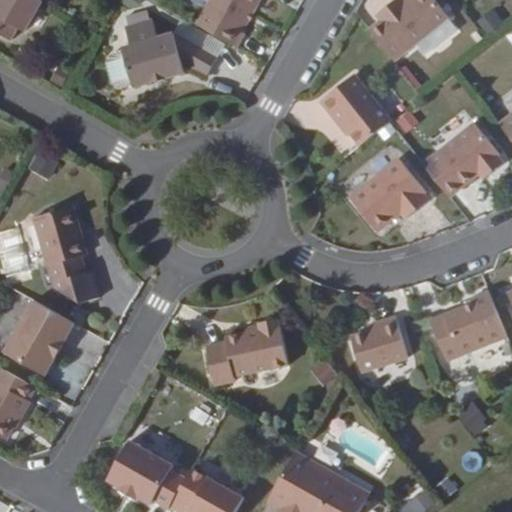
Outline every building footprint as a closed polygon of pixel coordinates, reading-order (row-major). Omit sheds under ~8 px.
[(41,0),(0,0),(0,33),(12,40),(19,28),(25,32),(43,1),(41,0)] [(211,0),(197,25),(237,47),(245,33),(243,31),(260,0),(211,0)] [(436,0),(407,0),(405,2),(403,0),(396,0),(378,15),(382,20),(370,30),(395,61),(450,17),(436,0)] [(492,22),(481,31),(490,43),(501,34),(492,22)] [(124,48),(135,87),(186,73),(183,61),(209,75),(218,58),(175,34),(124,48)] [(355,75),(322,101),(332,114),(334,112),(361,146),(392,121),(355,75)] [(511,115),(501,124),(511,138),(511,115)] [(487,169),(491,174),(504,164),(500,158),(502,157),(475,124),(424,165),(450,197),(481,173),(487,169)] [(41,151),(31,168),(50,179),(60,162),(41,151)] [(401,214),(406,220),(430,200),(426,194),(427,193),(399,159),(351,198),(378,232),(401,214)] [(485,179),(491,174),(487,169),(481,173),(485,179)] [(217,176),(212,185),(228,194),(233,184),(217,176)] [(78,230),(81,229),(74,206),(34,218),(53,283),(55,289),(80,303),(100,298),(93,272),(87,273),(83,256),(88,255),(84,239),(81,240),(78,230)] [(448,361),(508,337),(490,292),(471,299),(473,303),(431,320),(448,361)] [(36,300),(6,352),(46,375),(75,323),(36,300)] [(384,328),(370,332),(352,338),(363,372),(410,359),(398,317),(382,322),(384,328)] [(261,330),(246,333),(227,337),(228,342),(208,346),(216,386),(238,382),(237,377),(289,367),(281,325),(279,326),(278,319),(259,323),(260,326),(261,330)] [(368,326),(370,332),(384,328),(382,322),(368,326)] [(328,383),(342,372),(330,358),(317,368),(328,383)] [(20,415),(23,416),(31,401),(29,400),(36,387),(0,366),(0,435),(7,439),(14,427),(20,415)] [(485,428),(490,424),(477,408),(472,411),(485,428)] [(472,411),(461,420),(474,437),(485,428),(472,411)] [(16,428),(23,416),(20,415),(14,427),(16,428)] [(170,509),(171,507),(186,479),(171,470),(174,466),(131,441),(109,480),(122,487),(120,489),(138,499),(139,497),(152,504),(154,500),(170,509)] [(466,473),(484,467),(478,451),(460,457),(466,473)] [(279,511),(360,511),(371,494),(296,452),(269,500),(282,508),(279,511)] [(186,479),(171,507),(180,511),(236,511),(245,498),(193,468),(186,479)] [(403,511),(419,511),(431,508),(426,495),(401,505),(403,511)]
